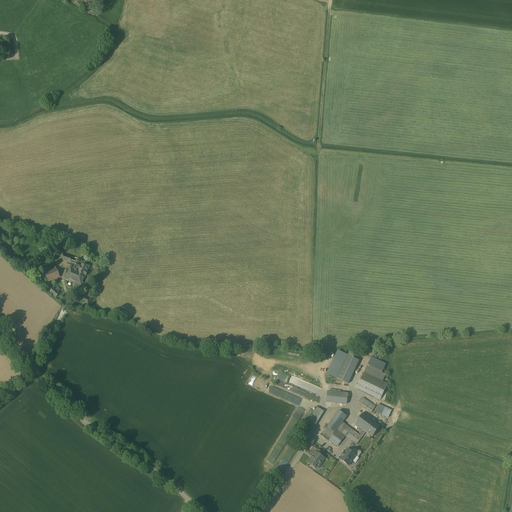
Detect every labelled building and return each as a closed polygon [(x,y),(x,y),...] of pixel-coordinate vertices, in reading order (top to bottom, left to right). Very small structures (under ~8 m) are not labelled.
[(74,259),(64,256),(63,261),(72,264),(74,259)] [(81,269),(71,265),(65,279),(74,283),(71,288),(78,291),(88,267),(83,264),(81,269)] [(56,269),(47,273),(50,281),(59,277),(56,269)] [(59,294),(54,289),(50,292),(56,298),(59,294)] [(327,374),(337,379),(348,356),(338,351),(327,374)] [(348,356),(337,379),(348,384),(359,361),(348,356)] [(372,357),(368,365),(382,372),(386,364),(372,357)] [(367,367),(364,373),(382,382),(385,376),(367,367)] [(382,382),(364,373),(357,388),(380,400),(387,384),(382,382)] [(279,374),(277,380),(299,387),(297,395),(319,402),(324,388),(279,374)] [(347,395),(327,392),(326,402),(346,404),(347,395)] [(375,407),(362,399),(361,401),(359,404),(371,413),(375,407)] [(386,408),(379,405),(375,412),(383,415),(386,408)] [(317,408),(307,423),(308,424),(303,432),(309,436),(324,412),(317,408)] [(386,408),(383,415),(388,418),(392,411),(386,408)] [(339,411),(322,435),(330,440),(336,431),(346,417),(339,411)] [(380,427),(363,414),(355,425),(362,430),(366,433),(372,437),(380,427)] [(360,436),(345,425),(340,432),(346,437),(356,445),(362,437),(360,436)] [(344,437),(336,431),(330,440),(329,441),(337,447),(344,437)] [(354,449),(351,453),(357,457),(360,453),(354,449)] [(351,453),(347,450),(340,460),(350,467),(357,457),(351,453)] [(278,470),(284,473),(293,455),(287,452),(278,470)] [(319,455),(316,453),(315,454),(308,463),(315,468),(318,465),(320,466),(324,459),(319,455)]
